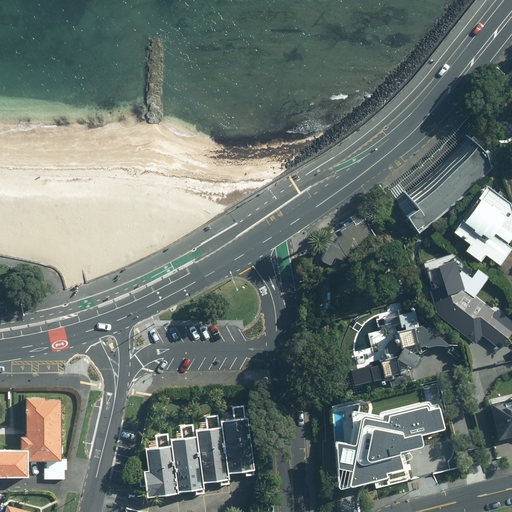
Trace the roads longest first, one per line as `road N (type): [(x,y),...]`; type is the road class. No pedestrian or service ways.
road 1 (primary): [(246,253),(412,131),(511,13)]
road 2 (residential): [(246,253),(275,313),(293,511)]
road 3 (residential): [(91,511),(117,378),(100,326)]
road 4 (primary): [(100,326),(246,253)]
road 5 (unknown): [(479,497),(450,369),(439,359)]
